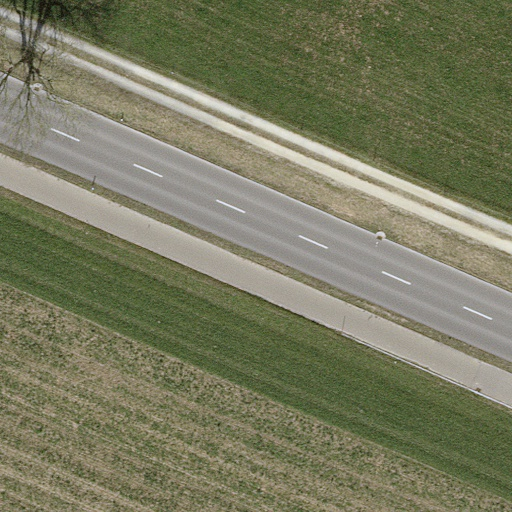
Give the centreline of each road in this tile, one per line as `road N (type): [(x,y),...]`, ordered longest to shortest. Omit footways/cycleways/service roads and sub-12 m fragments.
road 1 (tertiary): [(0,103),(511,328)]
road 2 (track): [(511,234),(0,22)]
